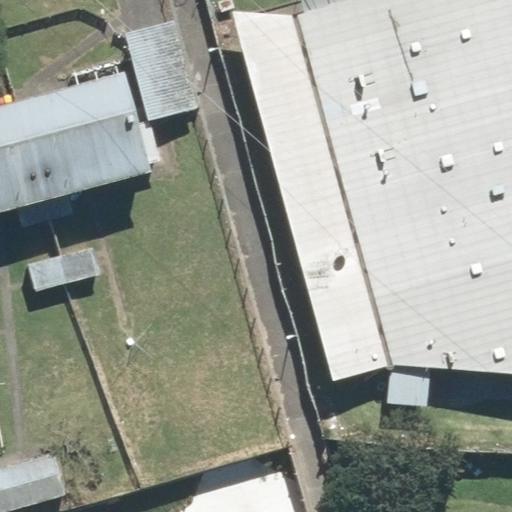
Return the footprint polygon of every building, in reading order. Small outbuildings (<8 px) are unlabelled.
[(511,372),(511,0),(344,0),(293,15),(232,11),(239,31),(334,381),(392,364),(511,372)] [(174,21),(127,34),(150,119),(197,106),(174,21)] [(0,210),(151,169),(124,72),(0,105),(0,210)] [(30,265),(36,290),(100,273),(94,248),(30,265)] [(54,453),(0,467),(0,511),(65,495),(54,453)]
